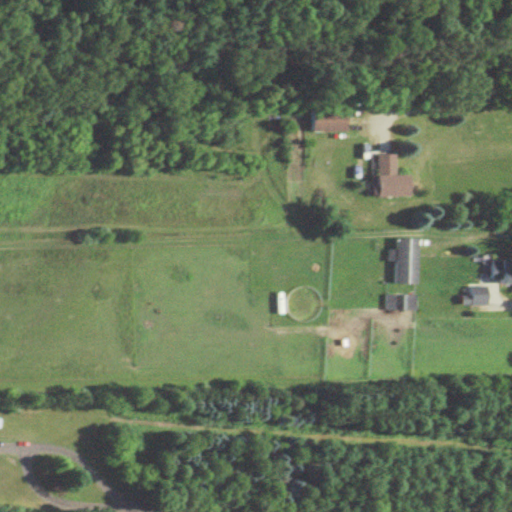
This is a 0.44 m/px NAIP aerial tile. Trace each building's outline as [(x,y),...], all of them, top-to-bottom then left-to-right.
[(308,130),(342,130),(341,109),(307,109),(308,130)] [(404,173),(392,173),(391,152),(371,152),(372,195),(405,195),(404,173)] [(392,260),(391,282),(414,282),(414,237),(392,236),(392,247),(384,247),(384,260),(392,260)] [(497,282),(511,281),(511,258),(487,259),(488,273),(497,273),(497,282)] [(484,303),(484,285),(467,285),(467,293),(458,293),(458,304),(484,303)] [(383,308),(414,308),(414,293),(383,292),(383,308)]
